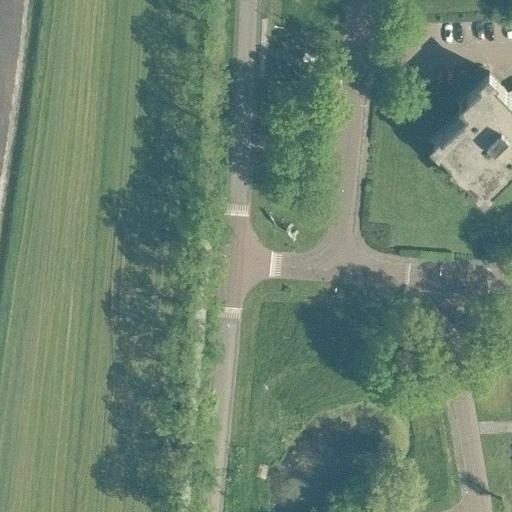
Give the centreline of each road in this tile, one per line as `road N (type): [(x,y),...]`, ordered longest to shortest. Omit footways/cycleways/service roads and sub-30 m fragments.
road 1 (secondary): [(232,262),(247,0)]
road 2 (secondary): [(213,511),(232,262)]
road 3 (residential): [(474,511),(435,283)]
road 4 (residential): [(336,268),(356,56)]
road 5 (residential): [(511,54),(356,56)]
